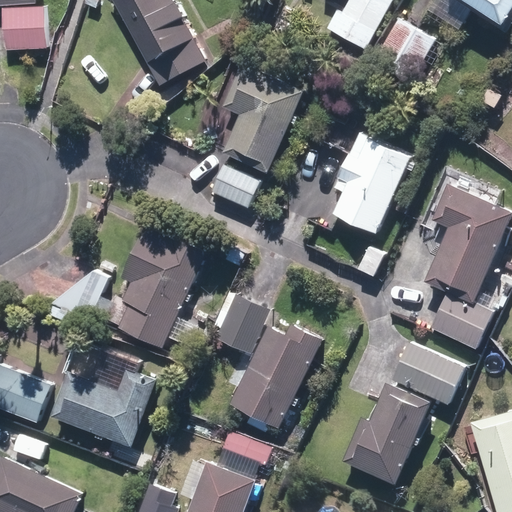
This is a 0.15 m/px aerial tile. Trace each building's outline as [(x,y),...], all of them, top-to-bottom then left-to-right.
[(185,0),(124,0),(167,77),(214,51),(185,0)] [(365,46),(392,0),(347,0),(332,26),(365,46)] [(511,0),(463,0),(504,27),(511,14),(511,0)] [(3,11),(5,48),(42,47),(41,9),(3,11)] [(443,39),(410,18),(387,56),(420,77),(443,39)] [(267,171),(302,87),(242,63),(224,107),(239,113),(222,152),(230,155),(267,171)] [(377,230),(408,162),(409,160),(359,137),(358,139),(335,187),(345,191),(336,211),(377,230)] [(212,191),(248,207),(260,181),(224,165),(212,191)] [(480,294),(511,210),(511,208),(461,190),(453,212),(462,216),(440,275),(458,282),(443,323),(484,338),(498,300),(480,294)] [(175,343),(217,254),(158,226),(128,290),(132,292),(120,317),(175,343)] [(376,276),(387,253),(369,244),(357,267),(376,276)] [(272,309),(246,297),(231,328),(257,340),(272,309)] [(286,416),(324,341),(283,321),(245,395),(286,416)] [(418,339),(406,369),(454,389),(466,359),(418,339)] [(1,366),(0,367),(0,408),(32,422),(47,385),(1,366)] [(68,378),(52,418),(129,448),(157,377),(128,366),(116,396),(68,378)] [(408,473),(437,397),(391,380),(362,456),(408,473)] [(511,511),(511,412),(472,425),(497,511),(511,511)] [(50,444),(21,433),(14,450),(43,461),(50,444)] [(15,457),(0,487),(0,495),(36,511),(74,511),(85,489),(15,457)] [(242,511),(253,485),(208,467),(189,511),(242,511)] [(138,511),(174,511),(176,508),(168,505),(173,493),(149,485),(138,511)]
